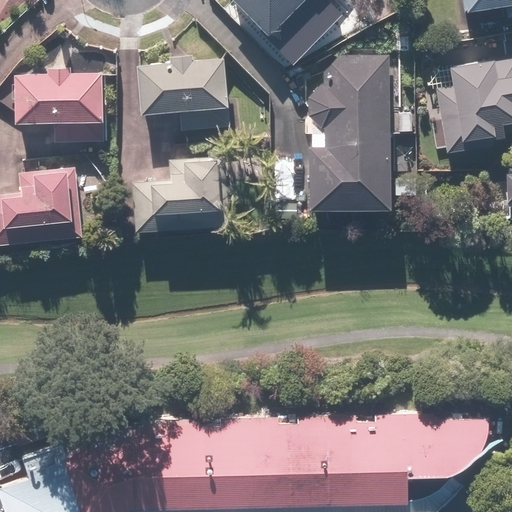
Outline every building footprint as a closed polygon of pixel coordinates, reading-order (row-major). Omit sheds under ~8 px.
[(244,0),(273,31),(307,0),(244,0)] [(396,202),(394,131),(413,130),(412,107),(394,107),(392,56),(341,51),(305,77),(306,109),(310,109),(313,204),(396,202)] [(143,60),(144,108),(184,107),(184,128),(232,127),(230,57),(195,58),(195,52),(174,53),(174,60),(143,60)] [(511,52),(437,61),(439,82),(446,147),(481,143),(479,132),(510,129),(508,117),(511,116),(511,52)] [(50,70),(20,69),(19,116),(58,117),(57,139),(108,140),(111,67),(50,65),(50,70)] [(137,177),(139,228),(239,224),(236,156),(171,159),(172,176),(137,177)] [(21,190),(0,191),(0,240),(85,235),(80,165),(20,168),(21,190)] [(83,511),(84,511),(97,511),(135,498),(407,493),(422,489),(448,471),(456,459),(473,443),(481,433),(488,419),(488,409),(433,412),(434,406),(117,414),(18,442),(26,468),(0,477),(0,486),(4,505),(0,506),(0,511),(83,511)]
